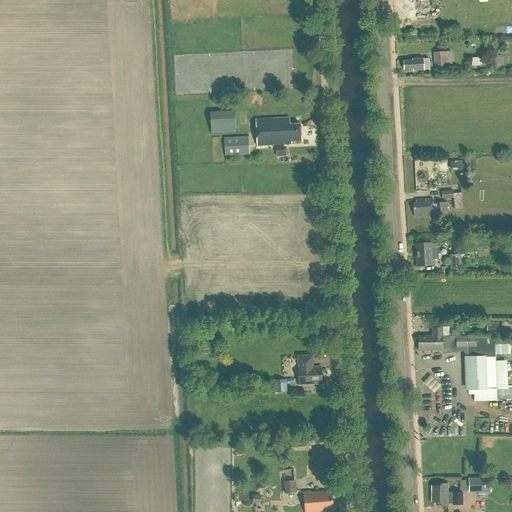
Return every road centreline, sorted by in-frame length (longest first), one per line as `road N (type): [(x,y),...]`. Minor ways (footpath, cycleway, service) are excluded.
road 1 (unclassified): [(350,511),(318,0)]
road 2 (secondary): [(407,511),(377,0)]
